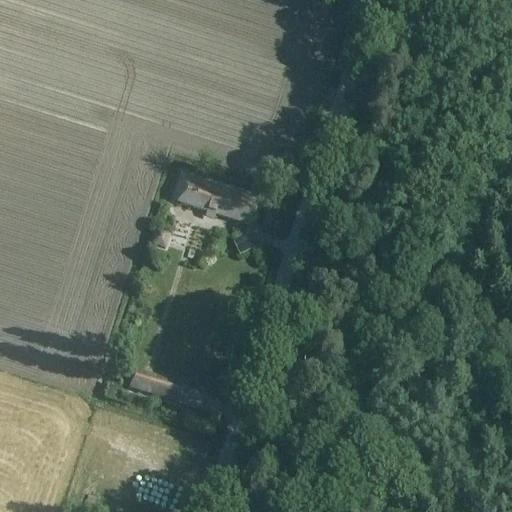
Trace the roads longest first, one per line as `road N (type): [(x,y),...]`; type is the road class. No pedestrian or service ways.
road 1 (unclassified): [(208,511),(374,0)]
road 2 (track): [(293,247),(436,293),(511,361)]
road 3 (track): [(312,511),(386,276)]
